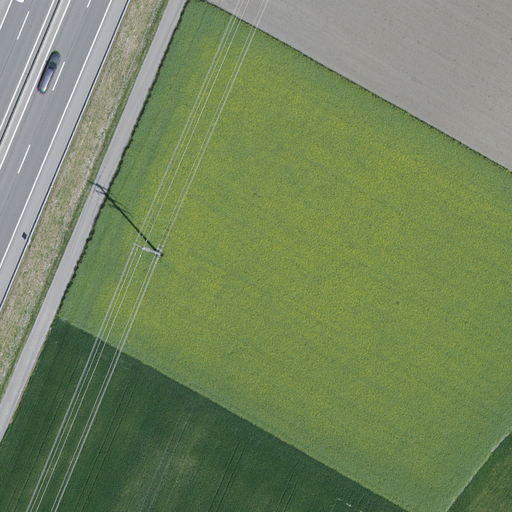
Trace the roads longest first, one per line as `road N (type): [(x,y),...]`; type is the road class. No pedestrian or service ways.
road 1 (track): [(178,0),(0,422)]
road 2 (motorway): [(0,216),(90,0)]
